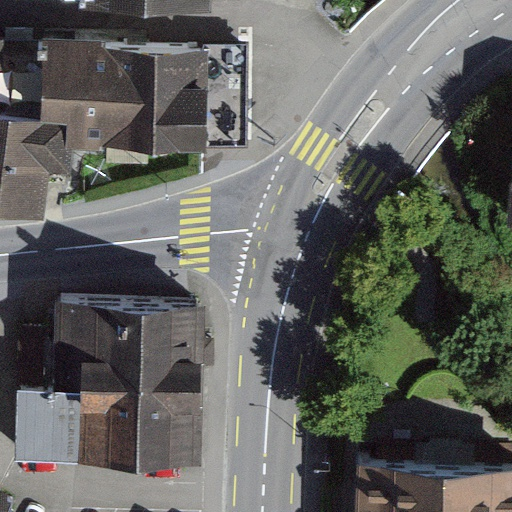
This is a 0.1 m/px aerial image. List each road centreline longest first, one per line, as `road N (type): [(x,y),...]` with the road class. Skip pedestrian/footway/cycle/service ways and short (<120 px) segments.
road 1 (secondary): [(496,0),(382,101),(327,185),(303,247)]
road 2 (tertiary): [(0,257),(254,232),(303,247)]
road 3 (secondary): [(303,247),(277,345),(263,511)]
